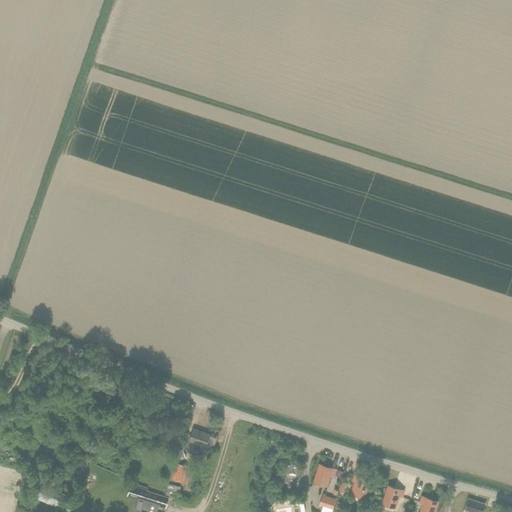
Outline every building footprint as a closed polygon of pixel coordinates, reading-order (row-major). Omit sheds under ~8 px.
[(141,402),(145,392),(132,387),(118,382),(114,392),(128,397),(129,397),(141,402)] [(171,415),(176,402),(161,397),(156,409),(171,415)] [(152,409),(143,405),(145,417),(144,419),(142,418),(139,426),(140,426),(140,428),(144,430),(152,409)] [(213,449),(216,438),(210,436),(210,434),(193,428),(188,440),(213,449)] [(178,449),(180,443),(170,439),(168,445),(178,449)] [(185,457),(182,449),(173,452),(176,460),(185,457)] [(183,482),(187,465),(178,463),(174,463),(170,479),(173,480),(183,482)] [(333,475),(335,469),(319,464),(314,482),(327,486),(330,474),(333,475)] [(302,479),(302,469),(292,469),(292,465),(286,465),(286,478),(302,479)] [(364,498),(370,479),(353,474),(351,481),(355,482),(351,494),(364,498)] [(343,492),(346,482),(341,481),(338,491),(343,492)] [(156,511),(159,505),(155,504),(158,494),(147,491),(148,487),(134,483),(133,487),(130,496),(138,499),(134,511),(136,511),(156,511)] [(180,486),(168,484),(166,494),(174,496),(175,492),(179,492),(180,486)] [(402,497),(404,490),(388,485),(382,503),(395,508),(399,496),(402,497)] [(45,486),(40,499),(62,509),(67,496),(45,486)] [(332,509),(336,498),(325,495),(323,501),(321,500),(319,505),(332,509)] [(434,511),(438,501),(422,496),(420,502),(423,503),(420,511),(434,511)] [(482,511),(485,504),(468,498),(463,511),(482,511)]
